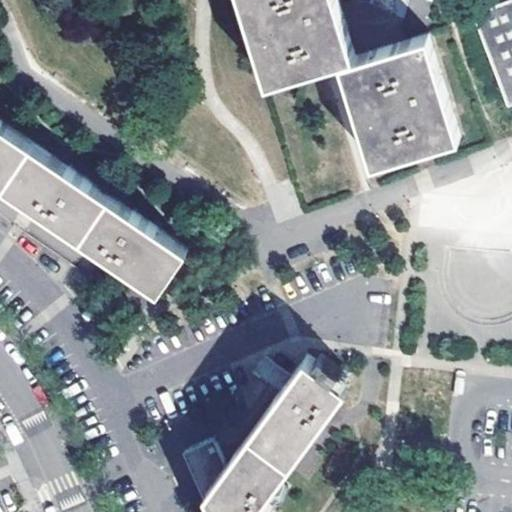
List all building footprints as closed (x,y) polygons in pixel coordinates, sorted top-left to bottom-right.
[(338,0),(242,0),(268,83),(340,61),(373,165),(463,136),(430,33),(356,56),(338,0)] [(511,7),(480,20),(511,103),(511,102),(511,7)] [(0,181),(32,203),(100,249),(160,289),(189,249),(0,119),(0,181)] [(218,511),(274,511),(269,499),(352,387),(311,358),(292,383),(235,460),(210,493),(218,511)] [(201,472),(210,493),(235,460),(225,435),(209,441),(191,448),(200,470),(201,472)]
